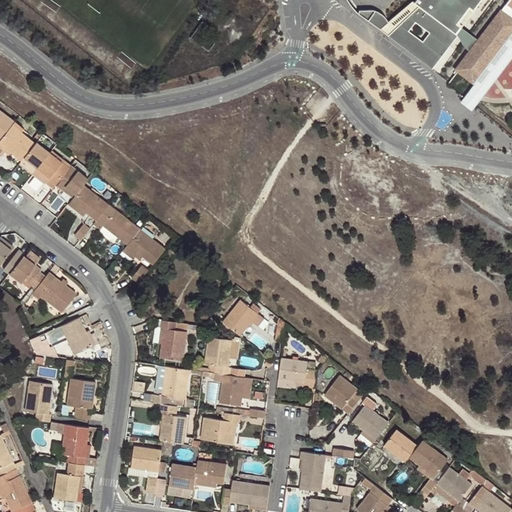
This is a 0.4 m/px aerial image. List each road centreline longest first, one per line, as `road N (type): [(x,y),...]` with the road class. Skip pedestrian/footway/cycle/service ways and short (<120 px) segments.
road 1 (track): [(335,96),(293,143),(248,222),(247,242),(476,427),(511,433)]
road 2 (unclassified): [(415,148),(384,134),(329,73),(307,62),(273,65),(190,96),(111,105),(79,95),(0,33)]
road 3 (residential): [(6,211),(94,278),(125,338),(106,505)]
